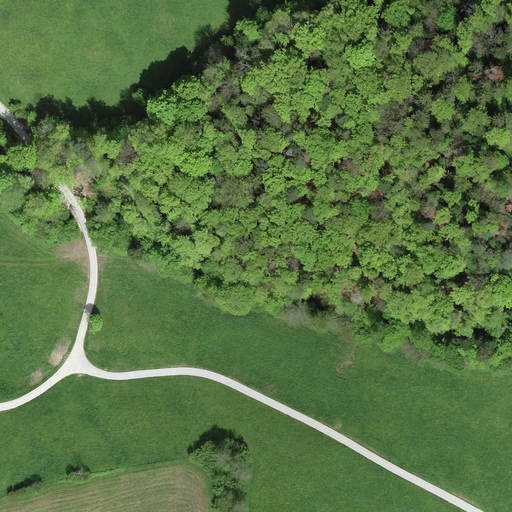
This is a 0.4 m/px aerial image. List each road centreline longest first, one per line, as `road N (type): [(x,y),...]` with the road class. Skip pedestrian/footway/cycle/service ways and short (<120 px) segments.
road 1 (track): [(476,511),(217,376),(114,376),(73,358)]
road 2 (unclassified): [(0,406),(39,391),(73,358),(93,272),(77,206),(0,111)]
